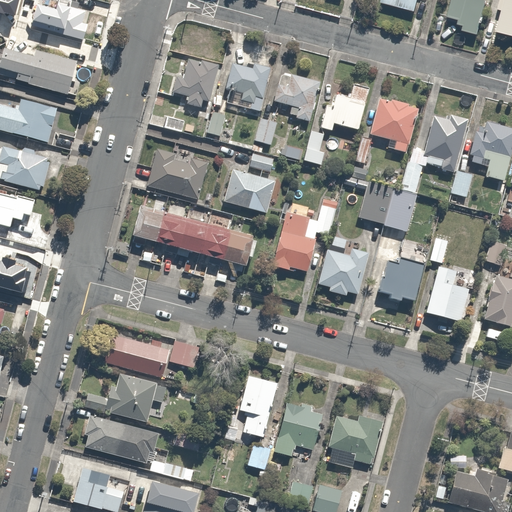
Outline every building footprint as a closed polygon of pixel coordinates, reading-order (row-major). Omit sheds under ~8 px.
[(380,0),(413,10),(415,0),(380,0)] [(479,0),(447,0),(443,14),(454,18),(453,21),(459,23),(458,27),(477,33),(483,14),(476,12),(479,0)] [(511,0),(496,0),(489,27),(511,34),(511,0)] [(27,17),(28,17),(55,24),(53,31),(80,38),(84,24),(80,23),(83,9),(51,1),(49,7),(31,2),(27,17)] [(15,6),(0,2),(0,26),(9,29),(15,6)] [(67,94),(75,59),(76,57),(33,47),(32,52),(2,45),(0,55),(0,66),(15,70),(12,81),(67,94)] [(218,67),(220,68),(220,66),(187,57),(182,78),(176,77),(172,92),(186,96),(184,102),(202,107),(204,100),(209,101),(218,67)] [(257,110),(266,69),(266,68),(248,64),(247,68),(227,64),(222,88),(239,91),(237,101),(248,103),(247,108),(257,110)] [(304,119),(314,82),(287,75),(284,86),(274,84),(269,100),(288,105),(286,115),(304,119)] [(355,129),(366,89),(351,85),(348,96),(332,92),(328,107),(323,106),(317,126),(333,130),(335,123),(355,129)] [(0,127),(46,140),(56,105),(18,95),(14,106),(0,102),(0,127)] [(404,152),(415,107),(415,105),(388,99),(387,102),(374,99),(366,133),(387,138),(384,148),(404,152)] [(225,116),(211,111),(203,133),(218,138),(225,116)] [(450,173),(464,120),(444,115),(443,121),(427,117),(417,155),(425,157),(423,164),(436,167),(436,169),(450,173)] [(193,125),(182,122),(182,120),(165,116),(163,126),(179,130),(191,133),(193,125)] [(275,122),(255,117),(250,140),(269,145),(275,122)] [(501,181),(511,133),(511,127),(484,121),(481,134),(471,131),(465,156),(469,157),(468,162),(483,166),(481,176),(501,181)] [(322,153),(316,151),(321,134),(308,130),(299,159),(305,160),(319,165),(322,153)] [(370,140),(359,137),(353,160),(365,162),(370,140)] [(46,164),(47,158),(4,145),(0,144),(0,161),(4,163),(0,177),(39,188),(42,176),(54,179),(57,167),(46,164)] [(296,160),(299,150),(282,144),(279,154),(296,160)] [(152,149),(143,187),(196,198),(204,162),(190,159),(189,163),(170,159),(171,153),(152,149)] [(274,158),(249,152),(245,166),(271,173),(274,158)] [(272,180),(240,172),(243,164),(221,158),(217,174),(224,176),(218,200),(229,203),(263,212),(272,180)] [(421,167),(404,162),(397,188),(414,192),(421,167)] [(469,174),(453,171),(448,192),(464,196),(469,174)] [(413,194),(363,181),(353,217),(403,230),(413,194)] [(34,198),(0,189),(0,223),(7,225),(9,215),(19,218),(21,212),(30,215),(34,198)] [(165,199),(161,213),(134,205),(126,236),(240,267),(248,236),(190,220),(193,207),(165,199)] [(325,235),(332,207),(318,204),(314,220),(303,217),(306,205),(287,200),(284,211),(280,210),(265,267),(293,274),(295,267),(304,269),(314,232),(325,235)] [(447,241),(432,237),(427,259),(441,263),(447,241)] [(503,247),(486,241),(480,260),(497,266),(503,247)] [(355,293),(364,253),(347,249),(346,254),(321,248),(313,283),(326,286),(325,291),(344,295),(345,291),(355,293)] [(411,299),(421,265),(398,259),(396,265),(384,261),(376,290),(388,293),(387,298),(400,302),(401,297),(411,299)] [(454,271),(434,265),(421,311),(456,321),(465,289),(450,285),(454,271)] [(14,274),(0,270),(0,285),(10,288),(14,274)] [(511,327),(511,321),(511,281),(495,278),(484,320),(511,327)] [(150,337),(149,342),(106,331),(98,359),(158,376),(164,355),(168,342),(150,337)] [(196,343),(173,337),(166,360),(190,367),(196,343)] [(167,384),(117,371),(113,389),(105,387),(100,407),(142,418),(148,398),(162,402),(167,384)] [(260,435),(274,380),(244,372),(235,407),(244,410),(239,430),(260,435)] [(204,392),(192,389),(189,400),(202,403),(204,392)] [(287,407),(281,405),(270,449),(291,455),(294,443),(308,447),(316,413),(309,411),(311,404),(289,399),(287,407)] [(367,462),(378,419),(378,416),(357,411),(355,420),(332,414),(324,445),(329,447),(325,463),(349,469),(352,458),(367,462)] [(155,431),(85,412),(80,433),(86,434),(83,447),(140,462),(138,468),(188,481),(191,469),(148,458),(155,431)] [(511,469),(511,428),(508,427),(503,447),(500,447),(495,465),(511,469)] [(198,440),(171,434),(169,445),(196,451),(198,440)] [(267,449),(250,443),(244,463),(261,469),(267,449)] [(450,469),(443,500),(494,511),(504,511),(511,479),(511,478),(486,472),(487,466),(470,462),(467,473),(450,469)] [(108,473),(80,466),(71,499),(117,511),(123,489),(105,484),(108,473)] [(187,511),(193,489),(148,477),(138,511),(187,511)] [(307,507),(312,487),(291,481),(286,502),(307,507)] [(332,511),(339,488),(316,482),(310,508),(327,511),(332,511)] [(306,511),(307,511),(249,496),(247,503),(254,505),(252,511),(306,511)]
